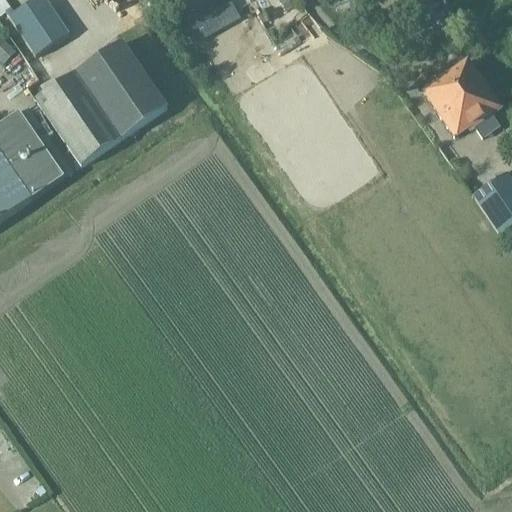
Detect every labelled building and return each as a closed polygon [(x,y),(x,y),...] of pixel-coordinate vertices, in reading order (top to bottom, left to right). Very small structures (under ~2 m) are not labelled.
[(35,60),(68,38),(42,0),(38,0),(14,16),(11,11),(5,3),(0,6),(0,17),(5,15),(35,60)] [(201,31),(235,12),(228,0),(191,0),(186,3),(201,31)] [(0,61),(3,65),(14,55),(0,40),(0,61)] [(37,104),(82,171),(167,111),(122,45),(37,104)] [(466,61),(422,92),(453,137),(466,128),(468,130),(472,127),(490,115),(499,109),(466,61)] [(0,225),(64,182),(19,117),(0,129),(0,225)] [(499,237),(511,227),(511,184),(506,175),(472,197),(499,237)]
